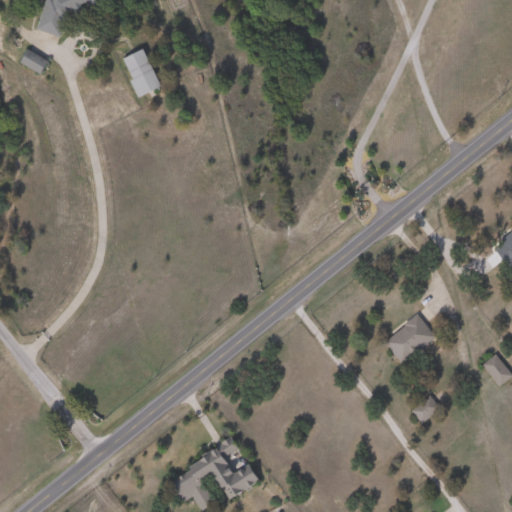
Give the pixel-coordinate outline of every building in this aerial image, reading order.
[(46,0),(101,0),(100,6),(83,1),(80,11),(69,7),(60,36),(38,30),(46,0)] [(162,86),(140,97),(121,60),(143,49),(162,86)] [(49,61),(43,73),(23,64),(29,52),(49,61)] [(493,245),(511,232),(511,266),(508,269),(493,245)] [(382,343),(414,314),(434,336),(402,365),(382,343)] [(494,385),(485,361),(498,356),(507,380),(494,385)] [(420,421),(411,413),(426,397),(435,406),(420,421)] [(170,479),(233,440),(238,448),(226,455),(236,471),(250,463),(261,480),(229,500),(213,474),(201,481),(215,503),(202,511),(192,496),(184,501),(170,479)]
